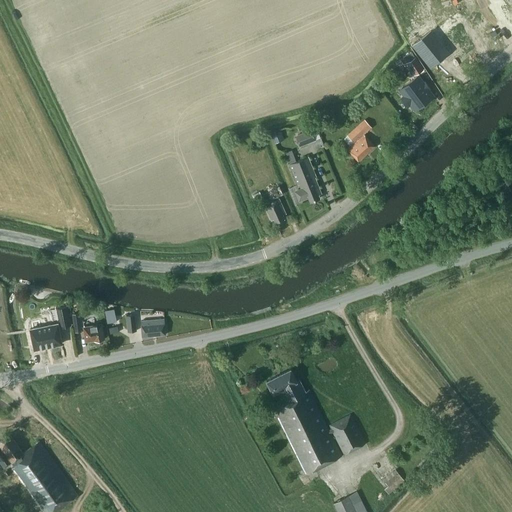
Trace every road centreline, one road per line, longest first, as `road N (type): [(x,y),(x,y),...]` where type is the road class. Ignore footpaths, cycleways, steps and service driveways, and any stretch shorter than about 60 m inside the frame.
road 1 (tertiary): [(0,233),(149,267),(264,254),(335,213),(511,53)]
road 2 (unclassified): [(0,377),(286,318),(511,247)]
